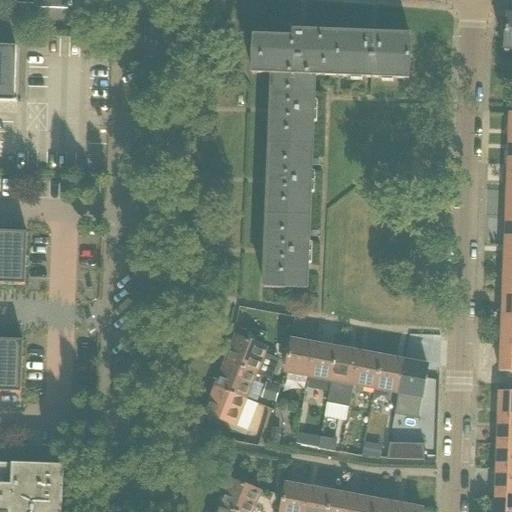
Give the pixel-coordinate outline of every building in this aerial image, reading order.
[(17,0),(18,4),(42,5),(42,9),(68,10),(67,0),(17,0)] [(293,40),(281,40),(254,39),(253,75),(272,75),(335,78),(337,40),(338,40),(338,35),(306,34),(293,34),(293,40)] [(335,78),(372,79),(409,80),(410,38),(376,37),(338,35),(338,40),(337,40),(335,78)] [(0,102),(17,103),(17,102),(15,102),(16,47),(0,46),(0,102)] [(312,148),(314,94),(315,77),(272,75),(271,111),(270,147),(312,148)] [(309,219),(311,173),(312,148),(270,147),(269,180),(268,201),(267,218),(309,219)] [(307,290),(309,244),(309,219),(267,218),(266,250),(265,272),(265,289),(307,290)] [(0,285),(25,286),(27,234),(0,233),(0,393),(21,394),(23,342),(0,341),(0,285)] [(511,269),(504,269),(503,295),(511,295),(511,269)] [(511,321),(511,295),(503,295),(502,321),(511,321)] [(511,321),(502,321),(501,347),(511,347),(511,321)] [(266,349),(236,337),(226,363),(256,375),(266,349)] [(315,346),(293,342),(292,342),(290,349),(288,361),(286,373),(309,378),(315,346)] [(309,378),(311,378),(330,381),(331,382),(337,350),(315,346),(309,378)] [(511,347),(501,347),(500,373),(511,373),(511,347)] [(288,361),(290,349),(277,349),(277,357),(288,361)] [(360,354),(337,350),(331,382),(332,382),(328,405),(350,408),(354,386),(360,354)] [(377,390),(383,359),(360,354),(354,386),(377,390)] [(399,394),(405,363),(383,359),(377,390),(399,394)] [(245,401),(256,375),(226,363),(216,389),(245,401)] [(422,399),(428,367),(405,363),(399,394),(422,399)] [(280,388),(266,384),(262,399),(275,403),(280,388)] [(216,389),(210,402),(205,415),(235,426),(245,401),(216,389)] [(498,419),(511,419),(511,393),(499,393),(498,419)] [(497,444),(511,444),(511,419),(498,419),(497,444)] [(281,445),(283,430),(272,428),(270,444),(281,445)] [(335,454),(337,441),(321,438),(318,451),(335,454)] [(362,456),(367,457),(370,444),(365,443),(362,456)] [(425,461),(425,445),(390,444),(387,460),(425,461)] [(511,470),(511,444),(497,444),(496,470),(511,470)] [(62,511),(64,468),(0,465),(0,511),(62,511)] [(511,470),(496,470),(495,496),(511,496),(511,470)] [(253,511),(261,493),(231,481),(221,507),(232,511),(253,511)] [(305,511),(309,490),(286,486),(281,511),(305,511)] [(328,511),(332,494),(309,490),(305,511),(328,511)] [(332,494),(328,511),(351,511),(354,498),(332,494)] [(511,511),(511,496),(495,496),(494,511),(511,511)] [(354,498),(351,511),(375,511),(377,502),(354,498)] [(377,502),(375,511),(398,511),(400,507),(377,502)]
